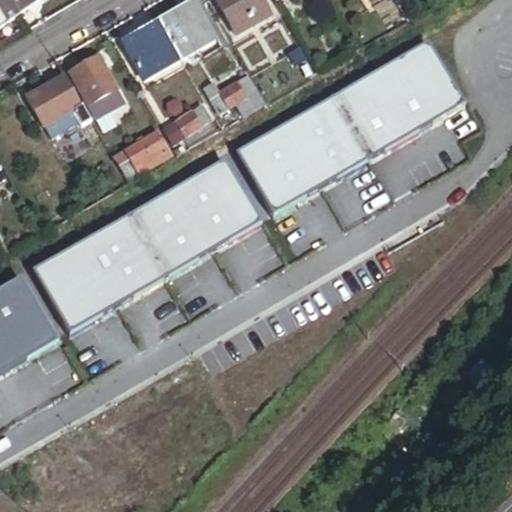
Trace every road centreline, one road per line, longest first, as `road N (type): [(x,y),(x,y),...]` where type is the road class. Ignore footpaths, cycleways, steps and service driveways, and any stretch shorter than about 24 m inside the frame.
road 1 (residential): [(0,449),(444,192),(485,155),(511,94)]
road 2 (residential): [(0,74),(128,0)]
